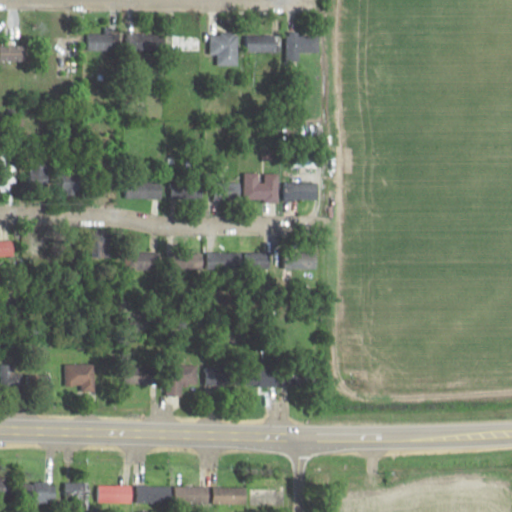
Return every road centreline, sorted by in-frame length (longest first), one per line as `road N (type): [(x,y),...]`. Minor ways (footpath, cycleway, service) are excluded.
road 1 (residential): [(303,4),(0,1)]
road 2 (primary): [(0,429),(300,436)]
road 3 (residential): [(294,220),(0,216)]
road 4 (primary): [(511,434),(300,436)]
